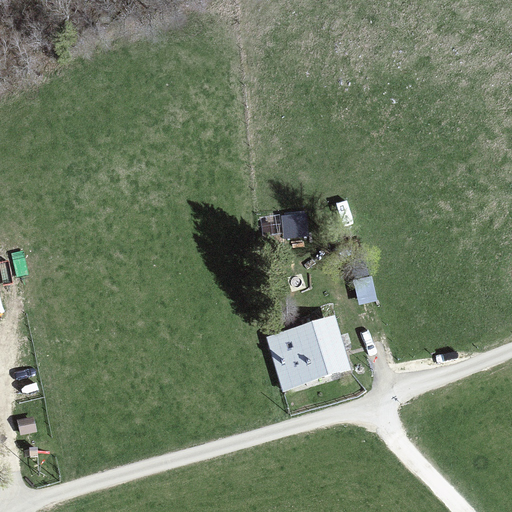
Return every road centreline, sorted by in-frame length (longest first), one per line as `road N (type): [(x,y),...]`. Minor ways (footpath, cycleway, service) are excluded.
road 1 (track): [(9,511),(383,407),(395,443),(455,511)]
road 2 (unclassified): [(383,407),(511,355)]
